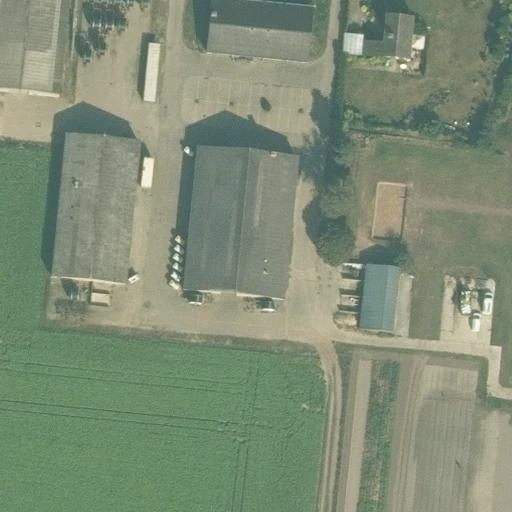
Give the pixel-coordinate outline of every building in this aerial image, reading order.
[(0,0),(0,93),(58,99),(67,0),(0,0)] [(251,64),(251,59),(306,65),(312,11),(211,1),(206,55),(244,58),(244,64),(251,64)] [(414,21),(388,19),(385,46),(364,44),(363,57),(410,62),(414,21)] [(64,147),(51,279),(124,286),(139,145),(65,138),(64,147)] [(283,302),(297,161),(197,151),(183,292),(283,302)] [(393,334),(400,270),(345,265),(338,329),(393,334)]
